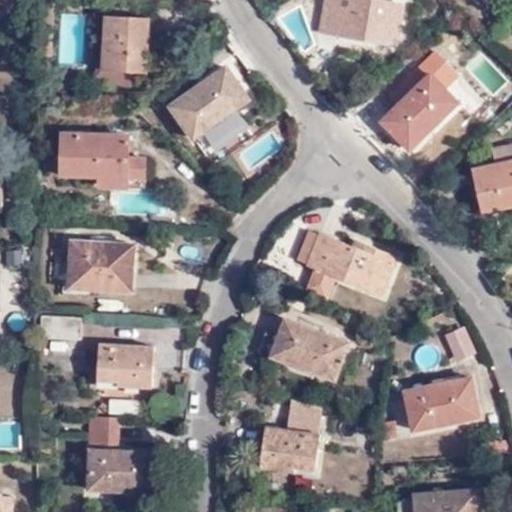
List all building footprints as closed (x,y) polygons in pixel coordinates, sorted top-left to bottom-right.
[(401,7),(364,0),(325,0),(319,32),(335,36),(332,48),(371,56),(374,43),(394,47),(401,7)] [(55,3),(45,3),(44,19),(55,19),(55,3)] [(106,69),(145,71),(147,37),(151,37),(151,18),(108,15),(107,49),(106,69)] [(44,36),(54,37),(55,19),(44,19),(44,32),(44,36)] [(44,36),(44,55),(54,55),(54,37),(44,36)] [(150,71),(145,71),(106,69),(107,49),(97,76),(132,85),(150,71)] [(248,96),(226,64),(173,102),(195,133),(248,96)] [(458,106),(433,79),(387,124),(413,152),(458,106)] [(127,182),(127,175),(128,156),(129,140),(88,137),(89,133),(60,131),(60,172),(98,173),(98,180),(127,182)] [(504,206),(505,212),(511,210),(511,148),(494,152),(498,168),(483,171),(485,183),(477,184),(483,210),(504,206)] [(128,156),(127,175),(144,175),(145,156),(128,156)] [(475,173),(477,184),(485,183),(483,171),(475,173)] [(484,216),(505,212),(504,206),(483,210),(484,216)] [(136,246),(75,241),(72,289),(133,293),(136,246)] [(358,255),(326,241),(314,271),(381,301),(398,263),(361,246),(358,255)] [(44,317),(42,336),(82,339),(83,320),(44,317)] [(465,324),(445,332),(456,361),(476,354),(465,324)] [(349,351),(290,327),(272,364),(333,387),(349,351)] [(156,350),(99,345),(97,380),(119,381),(119,387),(155,389),(156,350)] [(474,377),(405,392),(414,433),(483,418),(474,377)] [(286,424),(290,399),(273,396),(269,422),(286,424)] [(111,413),(139,412),(139,398),(111,399),(111,413)] [(123,419),(96,418),(95,445),(113,445),(122,446),(123,419)] [(267,434),(262,473),(297,480),(299,472),(318,475),(322,444),(267,434)] [(122,446),(113,445),(112,455),(122,455),(122,446)] [(122,455),(112,455),(92,454),(90,491),(155,494),(155,457),(122,455)] [(28,465),(28,499),(38,499),(38,464),(28,465)] [(0,511),(14,511),(14,491),(3,492),(3,487),(0,487),(0,511)] [(480,511),(480,491),(417,494),(418,511),(480,511)]
